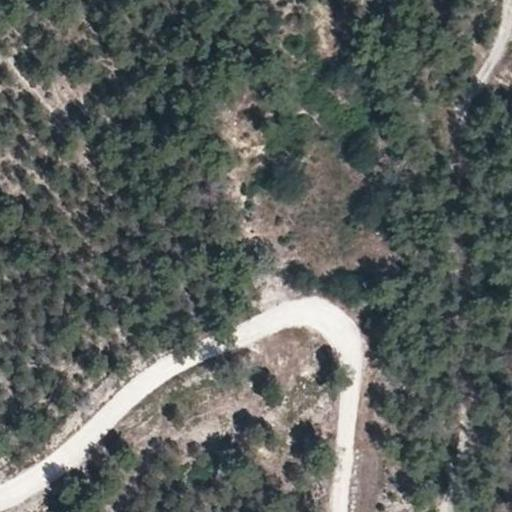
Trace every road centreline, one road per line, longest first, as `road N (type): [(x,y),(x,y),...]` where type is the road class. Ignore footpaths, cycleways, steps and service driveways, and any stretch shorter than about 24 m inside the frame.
road 1 (track): [(0,498),(69,459),(112,410),(166,370),(263,322),(315,313),(348,337),(353,379),(338,511)]
road 2 (track): [(448,511),(465,421),(449,159),(463,101),(500,39),(507,0)]
